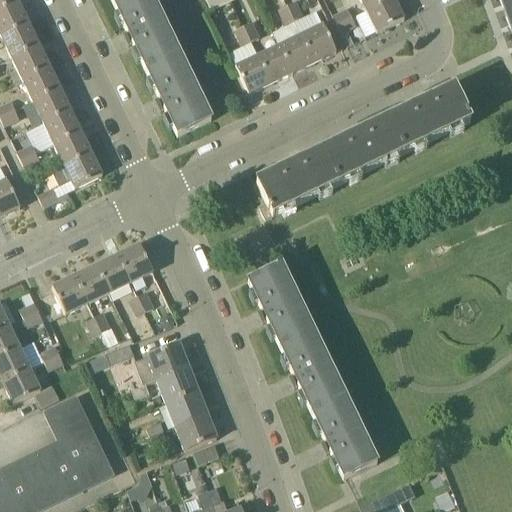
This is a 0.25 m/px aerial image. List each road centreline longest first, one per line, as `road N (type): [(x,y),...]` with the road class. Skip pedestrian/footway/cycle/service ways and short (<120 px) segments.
road 1 (residential): [(154,199),(434,61),(441,32),(426,0)]
road 2 (residential): [(280,511),(236,378),(154,199)]
road 3 (residential): [(154,199),(58,0)]
road 4 (residential): [(0,272),(154,199)]
